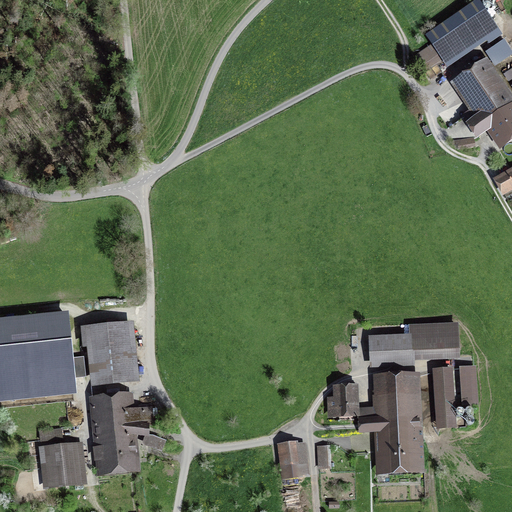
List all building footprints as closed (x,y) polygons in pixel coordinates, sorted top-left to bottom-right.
[(414,57),(425,72),(442,60),(447,68),(487,40),(489,44),(502,35),(478,0),(477,0),(427,35),(433,44),(414,57)] [(489,48),(485,51),(496,62),(500,59),(489,48)] [(500,150),(511,141),(511,96),(486,59),(451,83),(469,110),(462,115),(467,121),(465,122),(476,138),(487,130),(500,150)] [(511,64),(502,71),(509,83),(511,81),(511,64)] [(460,147),(472,144),(471,139),(459,141),(460,147)] [(511,170),(496,180),(506,197),(511,193),(511,170)] [(0,399),(73,392),(72,378),(85,377),(83,358),(70,359),(65,316),(0,322),(0,399)] [(94,344),(98,382),(127,379),(122,328),(82,332),(84,345),(94,344)] [(371,339),(372,359),(412,358),(412,338),(371,339)] [(475,407),(473,369),(460,370),(462,407),(475,407)] [(440,428),(453,427),(449,371),(436,372),(440,428)] [(416,441),(412,378),(378,379),(380,420),(370,421),(369,414),(360,415),(360,431),(381,430),(383,470),(424,469),(423,440),(416,441)] [(330,415),(354,414),(353,389),(338,390),(338,400),(330,401),(330,415)] [(126,395),(95,399),(100,449),(95,449),(96,459),(101,459),(103,472),(134,469),(130,434),(148,434),(147,426),(153,425),(151,409),(128,412),(126,395)] [(40,432),(41,441),(62,438),(61,429),(40,432)] [(161,450),(164,442),(148,435),(145,444),(161,450)] [(80,445),(42,450),(46,487),(84,483),(80,445)] [(284,478),(308,475),(304,445),(280,448),(284,478)] [(328,465),(327,448),(318,448),(319,466),(328,465)]
